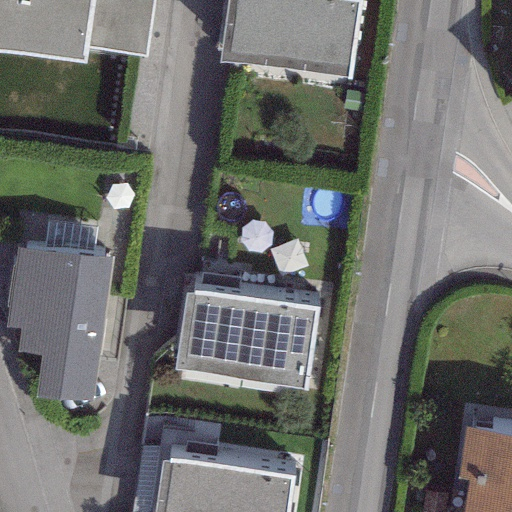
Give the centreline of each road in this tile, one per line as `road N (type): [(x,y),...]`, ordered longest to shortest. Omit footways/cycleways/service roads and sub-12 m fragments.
road 1 (unknown): [(187,0),(124,468),(104,511)]
road 2 (tertiary): [(352,511),(410,145)]
road 3 (tertiary): [(410,145),(426,0)]
road 4 (residential): [(410,145),(486,186),(511,214)]
